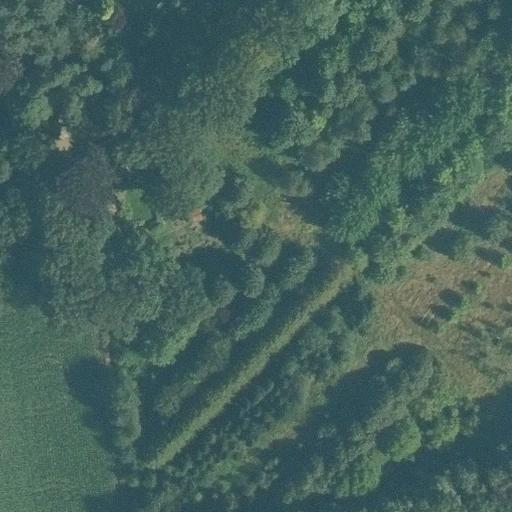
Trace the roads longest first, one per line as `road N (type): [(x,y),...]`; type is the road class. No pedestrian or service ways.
road 1 (unclassified): [(0,175),(141,103),(186,70),(252,0)]
road 2 (track): [(291,511),(511,437)]
